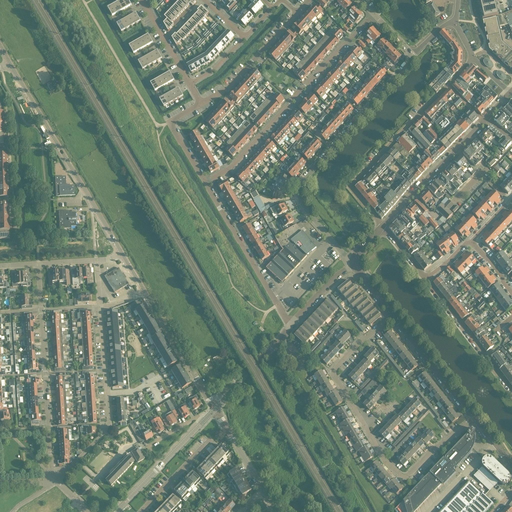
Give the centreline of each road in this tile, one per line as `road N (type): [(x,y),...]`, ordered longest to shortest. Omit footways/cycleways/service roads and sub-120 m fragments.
road 1 (residential): [(354,262),(304,207),(302,183),(412,55)]
road 2 (residential): [(205,182),(230,167),(373,13)]
road 3 (tertiary): [(11,64),(121,252)]
road 4 (residential): [(55,479),(38,264)]
road 5 (residential): [(405,475),(333,370),(392,316)]
road 6 (residential): [(55,479),(109,423),(99,303)]
road 7 (residential): [(447,85),(350,185),(381,227)]
road 8 (residential): [(290,325),(205,182)]
road 9 (residential): [(381,227),(484,120)]
road 10 (residential): [(511,392),(425,279)]
road 11 (tertiary): [(143,289),(214,409)]
road 12 (residential): [(200,104),(227,87),(297,13)]
road 13 (residential): [(472,417),(392,316)]
